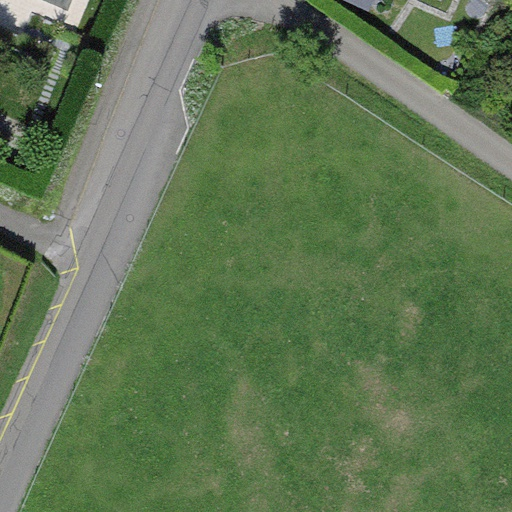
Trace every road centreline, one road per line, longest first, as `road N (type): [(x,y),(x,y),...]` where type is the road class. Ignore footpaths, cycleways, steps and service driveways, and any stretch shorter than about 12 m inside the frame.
road 1 (residential): [(0,491),(195,0)]
road 2 (residential): [(511,172),(263,0)]
